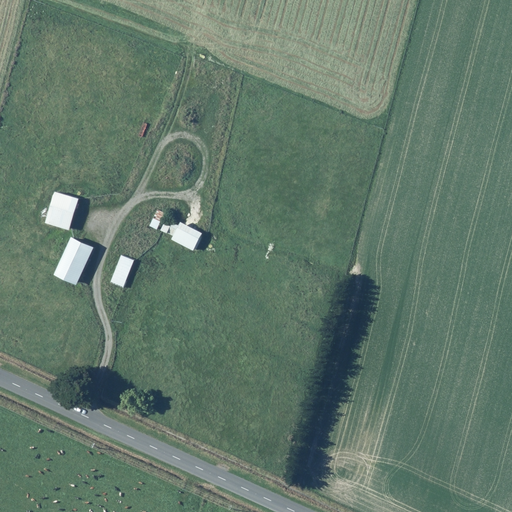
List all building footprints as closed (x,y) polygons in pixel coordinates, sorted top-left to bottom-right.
[(72,233),(82,200),(58,192),(52,213),(43,211),(39,222),(49,225),(49,226),(72,233)] [(166,214),(157,210),(149,227),(158,232),(166,214)] [(196,253),(205,235),(183,223),(181,227),(173,223),(172,226),(166,223),(161,231),(175,238),(173,241),(196,253)] [(97,249),(73,238),(56,277),(80,288),(97,249)] [(122,256),(110,284),(125,290),(137,262),(122,256)]
